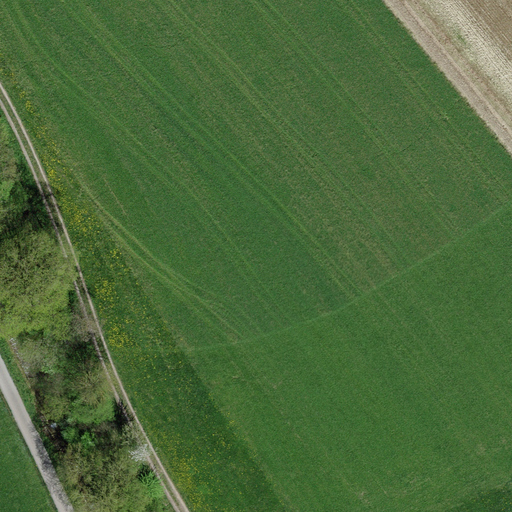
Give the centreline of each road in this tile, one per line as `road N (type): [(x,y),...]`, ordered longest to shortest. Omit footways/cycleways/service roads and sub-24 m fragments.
road 1 (track): [(182,511),(165,490),(96,309),(0,96)]
road 2 (unclassified): [(0,381),(60,511)]
